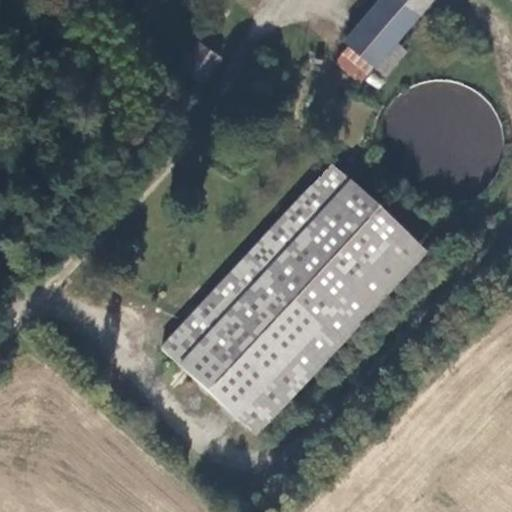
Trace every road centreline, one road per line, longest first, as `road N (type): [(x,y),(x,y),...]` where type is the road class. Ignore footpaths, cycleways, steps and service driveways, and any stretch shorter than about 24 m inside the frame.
road 1 (unclassified): [(282,20),(0,344)]
road 2 (unknown): [(0,235),(131,68),(140,49),(139,0)]
